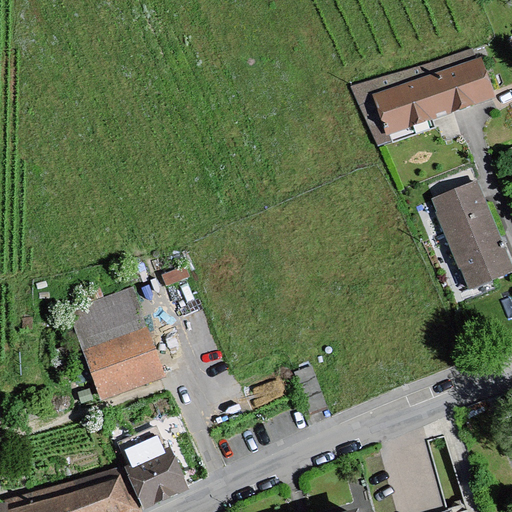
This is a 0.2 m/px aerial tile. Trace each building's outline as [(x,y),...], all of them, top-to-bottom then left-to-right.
[(360,106),(378,99),(477,64),(473,50),(351,87),(360,106)] [(479,63),(477,64),(378,99),(386,125),(384,126),(385,129),(387,128),(389,132),(490,96),(479,63)] [(449,209),(438,214),(470,289),(511,272),(511,270),(476,183),(443,196),(449,209)] [(73,312),(103,395),(160,375),(130,292),(73,312)] [(311,367),(295,373),(309,412),(326,406),(311,367)] [(120,446),(145,505),(183,488),(157,429),(120,446)] [(120,474),(17,504),(20,511),(129,511),(136,509),(120,474)]
